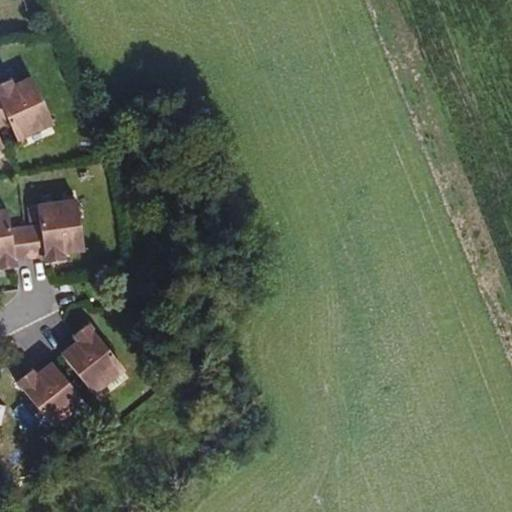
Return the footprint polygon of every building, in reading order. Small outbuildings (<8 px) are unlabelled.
[(0,125),(7,123),(16,140),(51,124),(31,79),(12,87),(8,80),(0,83),(0,125)] [(39,225),(24,228),(28,258),(43,256),(44,263),(62,261),(62,253),(82,250),(75,201),(36,206),(39,225)] [(28,258),(24,228),(9,230),(6,210),(0,210),(0,269),(13,267),(12,261),(28,258)] [(76,342),(59,356),(90,395),(122,370),(86,325),(71,336),(76,342)] [(28,371),(13,383),(49,428),(81,403),(49,364),(33,376),(28,371)]
